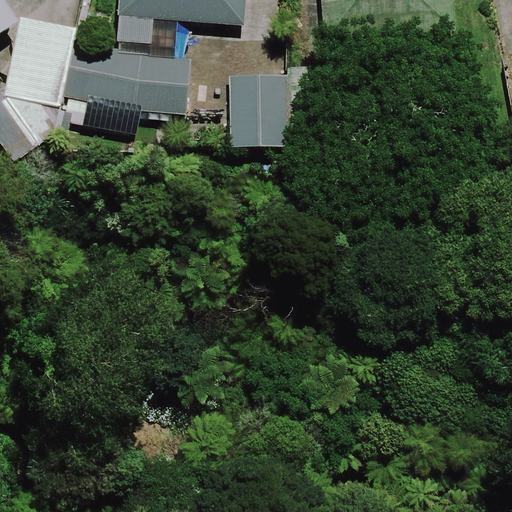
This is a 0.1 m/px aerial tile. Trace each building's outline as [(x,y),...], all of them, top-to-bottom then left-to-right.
[(0,0),(0,38),(21,23),(3,0),(0,0)] [(245,0),(123,0),(121,41),(155,44),(157,20),(243,27),(245,0)] [(322,0),(324,45),(458,38),(456,0),(322,0)] [(0,94),(0,141),(16,163),(57,133),(65,96),(76,42),(78,30),(22,18),(21,23),(7,89),(0,94)] [(143,56),(76,42),(65,96),(133,113),(189,118),(194,61),(143,56)] [(297,91),(226,90),(225,156),(296,157),(297,91)]
